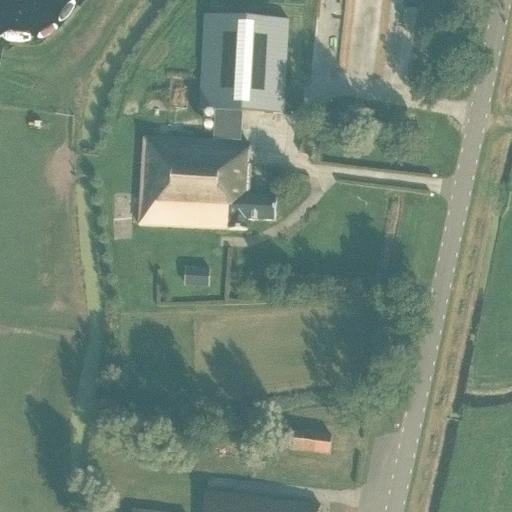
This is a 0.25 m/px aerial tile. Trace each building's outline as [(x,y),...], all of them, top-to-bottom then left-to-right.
[(215,144),(241,144),(243,112),(284,115),(290,21),(207,16),(201,109),(217,110),(215,144)] [(275,222),(276,198),(249,197),(251,165),(247,165),(249,144),(241,144),(215,144),(148,140),(143,227),(247,231),(247,220),(275,222)] [(379,170),(379,180),(404,181),(404,171),(379,170)] [(202,281),(202,262),(179,262),(179,281),(202,281)] [(322,447),(322,429),(284,428),(283,446),(322,447)] [(319,511),(320,506),(207,494),(205,511),(319,511)]
